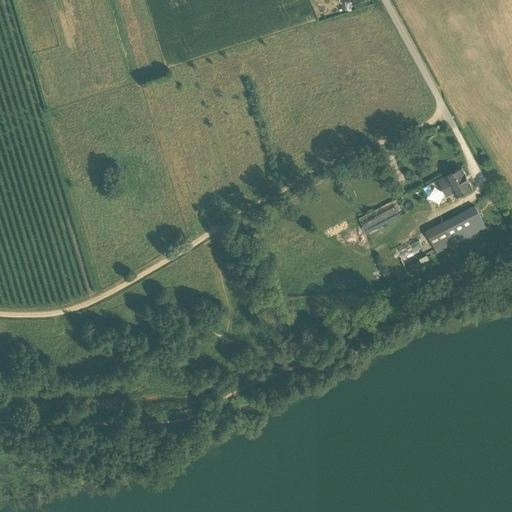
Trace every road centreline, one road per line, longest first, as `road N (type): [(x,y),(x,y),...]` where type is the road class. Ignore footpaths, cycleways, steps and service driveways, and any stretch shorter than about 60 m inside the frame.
road 1 (track): [(446,117),(309,174),(218,228)]
road 2 (track): [(218,228),(79,307),(0,315)]
road 3 (unclassified): [(485,191),(386,0)]
